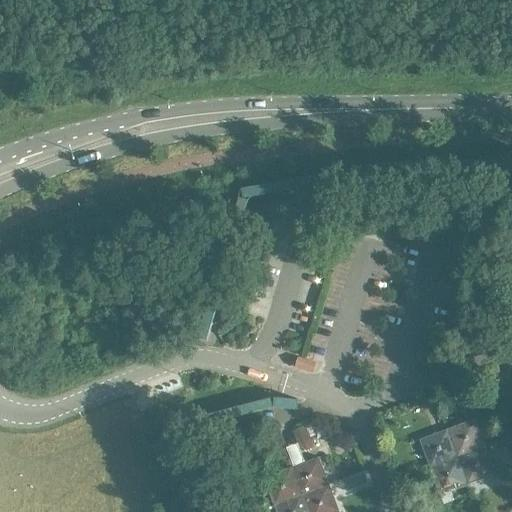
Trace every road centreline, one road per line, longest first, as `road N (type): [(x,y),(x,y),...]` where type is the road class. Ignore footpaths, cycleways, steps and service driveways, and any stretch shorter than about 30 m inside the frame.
road 1 (primary): [(198,119),(511,106)]
road 2 (primary): [(0,192),(198,119)]
road 3 (primary): [(198,119),(115,122),(0,153)]
